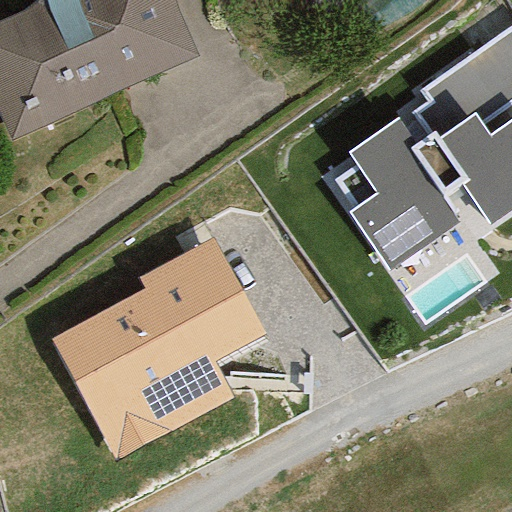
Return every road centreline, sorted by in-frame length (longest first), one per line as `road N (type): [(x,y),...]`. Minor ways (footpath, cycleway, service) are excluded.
road 1 (unknown): [(187,511),(328,415),(511,341)]
road 2 (unknown): [(0,266),(216,103)]
